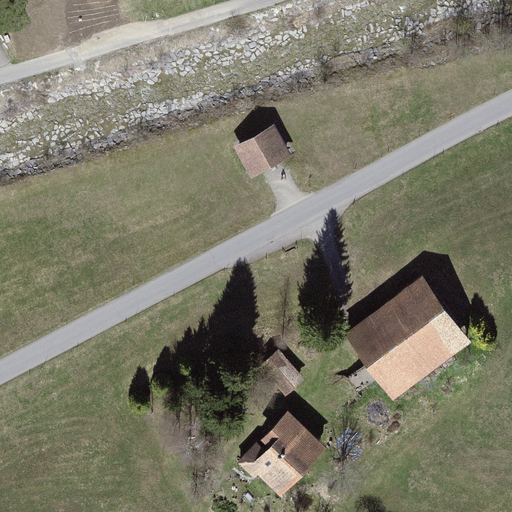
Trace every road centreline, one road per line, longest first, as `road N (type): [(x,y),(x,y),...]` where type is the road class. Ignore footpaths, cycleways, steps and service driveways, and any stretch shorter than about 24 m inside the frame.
road 1 (unclassified): [(511,108),(0,377)]
road 2 (residential): [(0,81),(266,0)]
